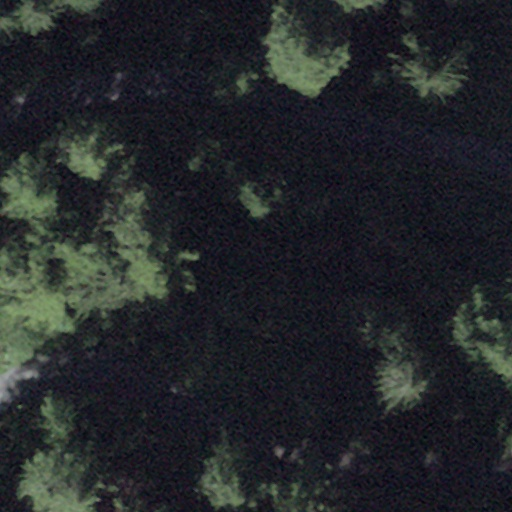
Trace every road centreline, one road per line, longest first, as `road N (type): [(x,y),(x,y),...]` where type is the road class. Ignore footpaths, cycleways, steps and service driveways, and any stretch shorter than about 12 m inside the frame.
road 1 (track): [(511,483),(386,474),(336,461),(99,369),(0,379)]
road 2 (unclassified): [(0,122),(110,92),(247,86),(360,134),(511,150)]
